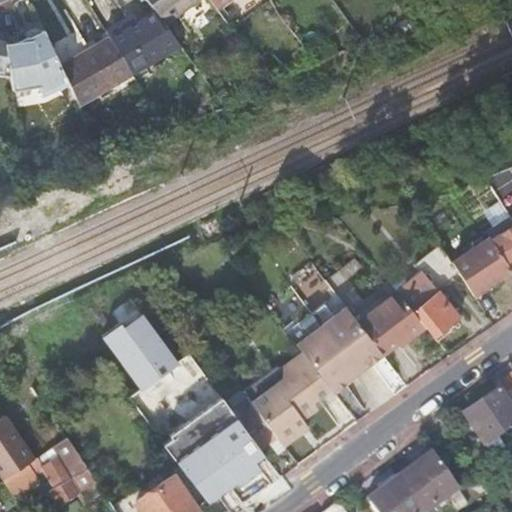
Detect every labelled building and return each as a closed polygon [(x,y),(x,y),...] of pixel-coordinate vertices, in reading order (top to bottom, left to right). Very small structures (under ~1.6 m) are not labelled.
[(146,0),(154,10),(162,20),(174,11),(188,0),(146,0)] [(208,0),(215,8),(225,0),(208,0)] [(108,37),(131,72),(179,43),(165,24),(162,20),(154,10),(108,37)] [(270,10),(242,31),(265,61),(293,40),(270,10)] [(30,54),(50,45),(44,33),(25,41),(30,54)] [(0,34),(0,73),(9,75),(2,35),(0,34)] [(60,65),(77,103),(131,72),(108,37),(60,65)] [(307,56),(311,54),(307,48),(303,51),(307,56)] [(289,76),(306,67),(302,58),(285,67),(289,76)] [(209,103),(216,112),(227,107),(220,98),(209,103)] [(511,228),(492,241),(509,267),(511,264),(511,228)] [(485,242),(451,264),(474,297),(511,272),(509,267),(492,241),(489,238),(485,242)] [(347,309),(350,313),(366,302),(359,294),(374,283),(364,270),(350,281),(336,264),(321,275),(347,309)] [(154,273),(149,265),(130,274),(136,281),(154,273)] [(425,327),(437,342),(452,330),(448,326),(459,317),(460,316),(459,314),(458,316),(439,293),(439,292),(438,293),(422,273),(408,284),(397,293),(398,293),(400,296),(414,313),(425,327)] [(358,323),(381,355),(403,338),(406,342),(425,327),(414,313),(400,296),(398,293),(375,311),(358,323)] [(353,317),(358,323),(375,311),(370,305),(353,317)] [(323,328),(334,318),(325,307),(313,316),(323,328)] [(139,308),(102,336),(142,389),(179,362),(139,308)] [(358,373),(381,355),(358,323),(353,317),(350,313),(347,309),(334,318),(323,328),(358,373)] [(322,328),(312,316),(301,326),(310,337),(322,328)] [(310,337),(297,347),(304,356),(328,387),(331,391),(332,392),(357,373),(322,328),(310,337)] [(252,405),(282,446),(301,433),(297,427),(303,423),(302,421),(318,410),(314,404),(320,400),(316,395),(328,387),(304,356),(286,369),(276,369),(285,382),(252,405)] [(247,397),(252,405),(285,382),(276,369),(243,393),(247,397)] [(511,427),(511,398),(502,383),(462,412),(486,446),(511,427)] [(41,401),(37,396),(31,400),(34,405),(41,401)] [(247,397),(230,410),(235,417),(267,462),(285,450),(282,446),(252,405),(247,397)] [(221,399),(161,442),(207,506),(267,462),(235,417),(221,399)] [(0,418),(0,476),(3,480),(33,460),(3,416),(0,418)] [(33,460),(3,480),(14,497),(37,481),(33,476),(43,469),(42,468),(36,458),(33,460)] [(430,459),(410,474),(434,506),(454,492),(430,459)] [(55,460),(42,468),(43,469),(55,487),(49,491),(58,504),(76,493),(55,460)] [(425,511),(434,506),(410,474),(366,506),(370,511),(425,511)] [(173,475),(134,502),(141,511),(198,511),(199,511),(173,475)] [(85,503),(102,492),(96,483),(79,494),(85,503)] [(343,511),(335,500),(317,511),(343,511)]
